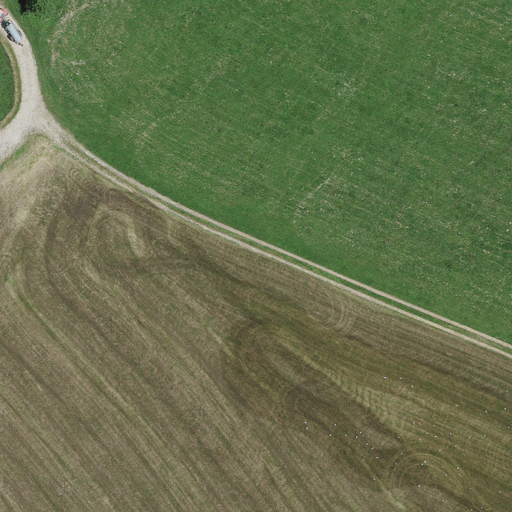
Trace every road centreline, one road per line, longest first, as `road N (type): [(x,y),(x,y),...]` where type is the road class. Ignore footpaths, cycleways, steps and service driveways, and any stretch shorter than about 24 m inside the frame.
road 1 (track): [(30,96),(68,144),(145,192),(511,352)]
road 2 (track): [(0,16),(28,74),(18,139)]
